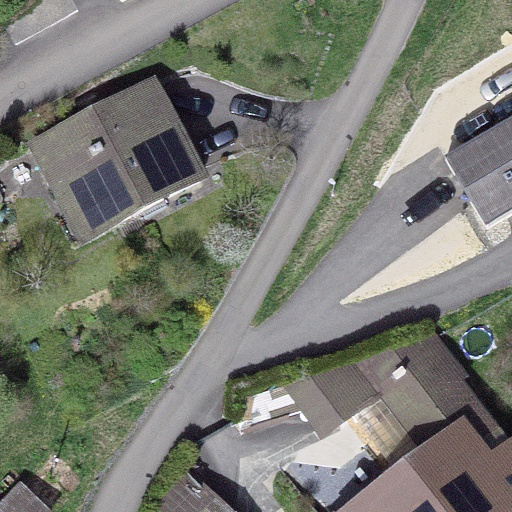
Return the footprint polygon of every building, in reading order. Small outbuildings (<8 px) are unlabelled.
[(152,88),(34,149),(73,225),(111,206),(120,223),(200,182),(152,88)] [(511,121),(445,160),(487,233),(511,218),(511,121)] [(462,450),(491,428),(424,343),(355,362),(291,389),(319,428),(369,409),(383,399),(422,451),(396,470),(406,483),(366,511),(511,511),(511,457),(508,450),(480,471),(462,450)] [(228,511),(185,470),(149,506),(155,511),(228,511)] [(42,511),(20,489),(0,508),(0,511),(42,511)]
